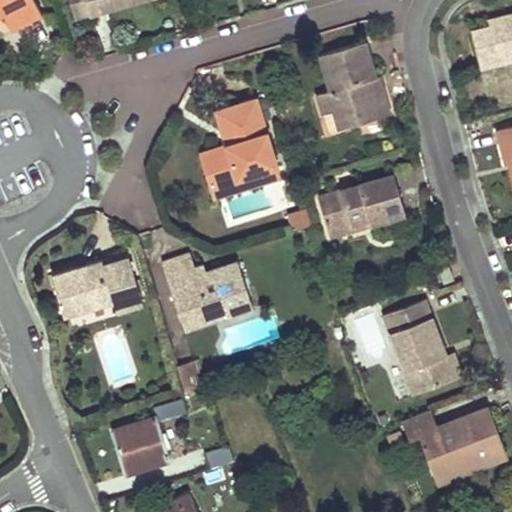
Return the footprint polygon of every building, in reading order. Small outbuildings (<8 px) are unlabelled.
[(43,14),(36,0),(0,0),(0,17),(6,14),(13,29),(43,14)] [(69,0),(76,19),(95,13),(91,0),(69,0)] [(91,0),(95,13),(138,0),(91,0)] [(470,26),(476,50),(479,63),(511,55),(511,9),(487,15),(488,22),(470,26)] [(378,91),(373,92),(368,76),(374,75),(364,41),(320,53),(329,87),(317,91),(318,96),(322,110),(334,108),(339,126),(388,111),(382,90),(378,91)] [(368,76),(373,92),(378,91),(374,75),(368,76)] [(202,150),(213,185),(279,165),(258,99),(227,108),(237,139),(227,142),(202,150)] [(218,112),(227,142),(237,139),(227,108),(218,112)] [(511,126),(500,130),(507,162),(511,162),(511,161),(511,126)] [(217,196),(282,176),(279,165),(213,185),(217,196)] [(394,174),(320,196),(329,228),(362,218),(361,215),(367,212),(371,225),(406,214),(394,174)] [(290,210),(294,227),(309,224),(306,207),(290,210)] [(329,228),(332,236),(371,225),(367,212),(361,215),(362,218),(329,228)] [(140,294),(127,251),(84,264),(86,269),(76,272),(75,267),(52,274),(65,317),(140,294)] [(192,253),(164,262),(183,320),(201,314),(202,318),(226,310),(229,317),(255,308),(239,262),(208,272),(205,264),(197,266),(192,253)] [(424,298),(385,314),(415,391),(455,376),(446,354),(424,298)] [(183,320),(187,331),(229,317),(226,310),(202,318),(201,314),(183,320)] [(456,351),(446,354),(455,376),(464,372),(456,351)] [(209,381),(202,359),(196,360),(203,383),(209,381)] [(196,360),(178,366),(185,388),(203,383),(196,360)] [(193,394),(183,398),(187,411),(198,408),(193,394)] [(153,406),(156,415),(112,429),(122,463),(150,454),(153,465),(171,459),(159,420),(187,411),(183,398),(153,406)] [(401,417),(409,438),(419,435),(437,428),(430,407),(401,417)] [(439,432),(437,428),(419,435),(433,470),(450,464),(453,472),(489,460),(487,453),(503,446),(489,408),(470,415),(471,419),(462,423),(460,419),(447,423),(449,428),(439,432)] [(437,428),(439,432),(449,428),(447,423),(437,428)] [(11,434),(0,440),(0,460),(20,449),(11,434)] [(235,460),(230,444),(206,452),(210,467),(235,460)] [(487,453),(489,460),(506,454),(503,446),(487,453)] [(150,454),(122,463),(125,475),(153,465),(150,454)] [(450,464),(433,470),(436,479),(453,472),(450,464)] [(198,511),(190,490),(171,499),(173,505),(156,511),(198,511)]
